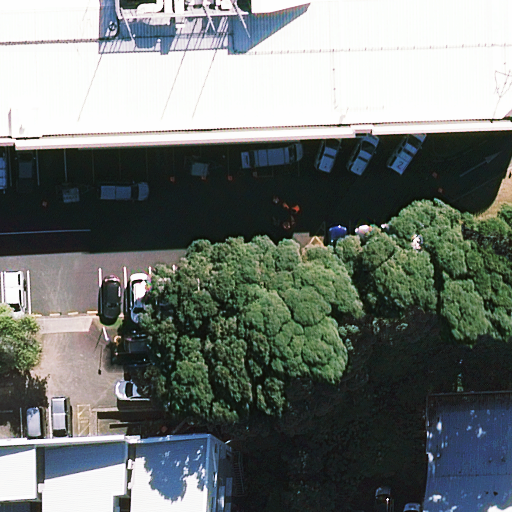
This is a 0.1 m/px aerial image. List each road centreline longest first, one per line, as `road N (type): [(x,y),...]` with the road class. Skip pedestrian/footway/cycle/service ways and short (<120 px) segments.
road 1 (residential): [(379,214),(0,233)]
road 2 (residential): [(379,214),(479,169),(511,142)]
